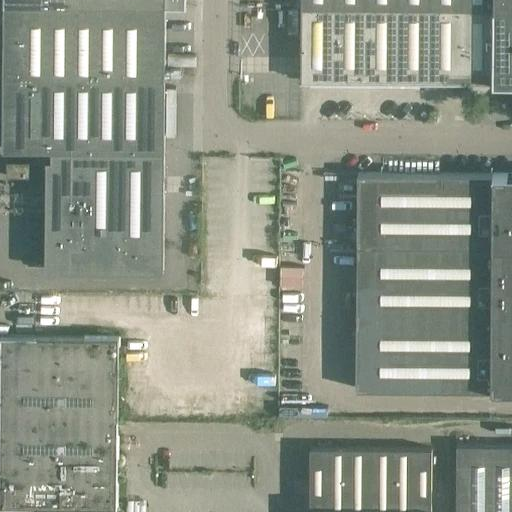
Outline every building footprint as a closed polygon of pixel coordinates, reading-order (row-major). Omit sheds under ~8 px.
[(162,271),(163,194),(165,6),(186,6),(185,0),(2,0),(1,149),(49,150),(49,159),(45,159),(43,269),(162,271)] [(511,0),(300,0),(300,80),(511,82),(511,0)] [(6,162),(6,169),(6,177),(28,177),(28,162),(6,162)] [(511,173),(355,173),(354,389),(511,389),(511,173)] [(116,418),(129,418),(260,419),(261,296),(82,295),(33,295),(33,337),(0,336),(0,506),(0,507),(0,510),(0,511),(113,511),(113,507),(116,507),(116,418)] [(511,511),(511,443),(454,444),(453,511),(511,511)] [(307,511),(428,511),(429,448),(307,448),(307,511)]
